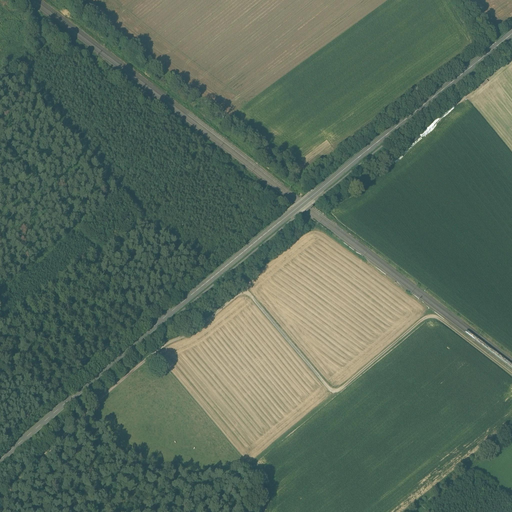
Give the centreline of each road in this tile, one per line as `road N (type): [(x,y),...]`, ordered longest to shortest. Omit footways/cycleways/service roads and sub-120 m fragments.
road 1 (track): [(0,494),(109,389),(238,292),(250,294),(336,389),(430,315),(511,371)]
road 2 (tertiary): [(0,458),(511,36)]
